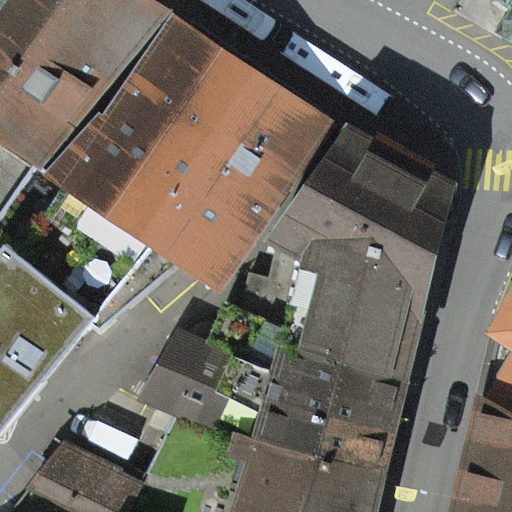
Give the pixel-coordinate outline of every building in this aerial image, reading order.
[(168,11),(151,0),(0,0),(0,151),(30,170),(39,165),(168,11)] [(511,12),(500,30),(511,39),(511,12)] [(54,176),(221,282),(330,121),(282,89),(226,53),(179,22),(120,107),(112,119),(104,114),(54,176)] [(356,281),(428,297),(446,222),(454,190),(351,133),(276,240),(273,262),(356,281)] [(30,170),(0,215),(0,437),(80,340),(89,329),(221,282),(54,176),(39,165),(30,170)] [(273,262),(269,280),(374,305),(423,317),(428,297),(356,281),(273,262)] [(406,380),(423,317),(374,305),(269,280),(249,275),(242,311),(289,332),(286,342),(406,380)] [(511,305),(498,329),(486,400),(511,413),(511,305)] [(242,311),(230,307),(213,347),(183,331),(143,402),(178,418),(384,470),(396,424),(406,380),(286,342),(289,332),(242,311)] [(511,511),(511,413),(486,400),(456,511),(511,511)] [(374,511),(384,470),(178,418),(143,487),(127,479),(66,445),(37,479),(98,511),(374,511)]
